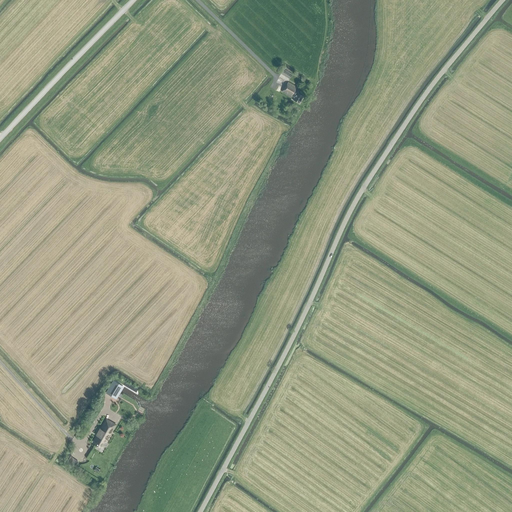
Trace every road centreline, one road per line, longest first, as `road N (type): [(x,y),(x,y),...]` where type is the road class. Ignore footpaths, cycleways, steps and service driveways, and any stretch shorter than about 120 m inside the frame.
road 1 (tertiary): [(202,511),(351,206),(424,94),(502,0)]
road 2 (unclassified): [(0,138),(133,0)]
